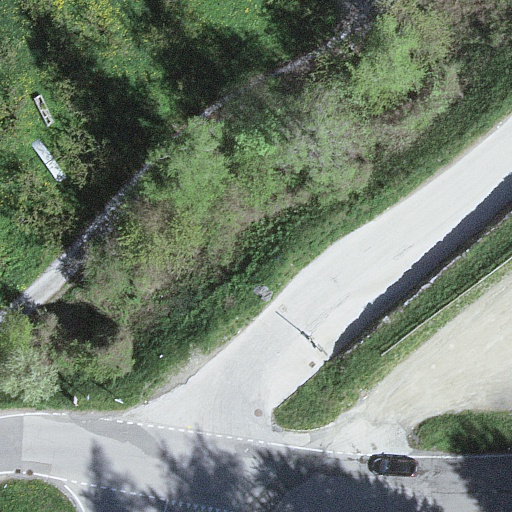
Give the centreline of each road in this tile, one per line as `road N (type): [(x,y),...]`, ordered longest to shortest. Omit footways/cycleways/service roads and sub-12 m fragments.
road 1 (track): [(394,0),(349,52),(270,91),(181,155),(113,231),(0,329)]
road 2 (track): [(511,139),(328,286),(198,423),(179,462)]
road 3 (tertiary): [(179,462),(511,491)]
road 4 (tertiary): [(0,444),(75,442),(179,462)]
